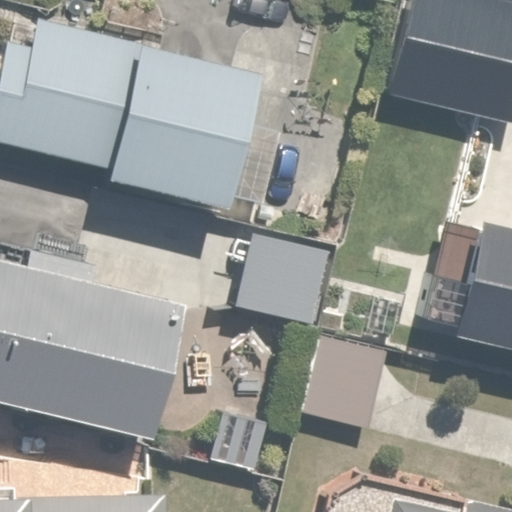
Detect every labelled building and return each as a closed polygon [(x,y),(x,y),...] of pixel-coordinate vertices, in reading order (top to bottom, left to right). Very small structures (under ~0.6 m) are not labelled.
[(511,0),(405,0),(388,99),(511,121),(511,0)] [(248,67),(36,17),(30,42),(4,36),(0,51),(0,140),(101,164),(98,176),(219,205),(225,182),(257,189),(271,128),(236,120),(248,67)] [(511,227),(439,210),(412,320),(511,344),(511,227)] [(308,318),(325,246),(246,227),(229,299),(308,318)] [(177,300),(0,257),(0,398),(145,434),(177,300)] [(381,343),(307,329),(291,410),(365,424),(381,343)] [(511,511),(511,503),(352,474),(319,492),(313,511),(511,511)] [(163,511),(163,490),(0,491),(0,511),(163,511)]
